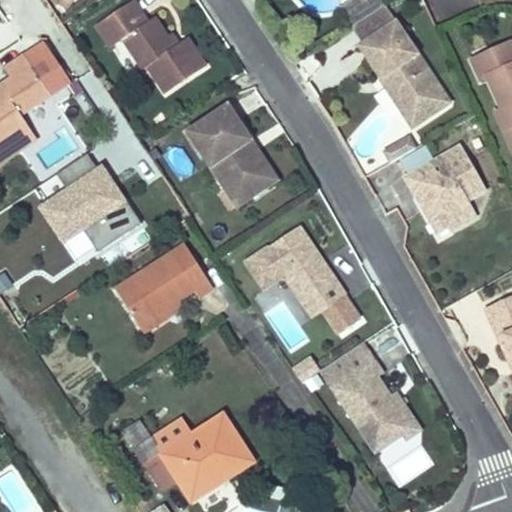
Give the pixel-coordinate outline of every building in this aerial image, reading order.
[(354,27),(385,6),(381,0),(370,0),(346,16),(354,27)] [(135,2),(110,19),(125,42),(144,72),(148,69),(167,96),(207,69),(188,40),(181,46),(175,49),(168,39),(156,20),(149,24),(135,2)] [(408,109),(440,88),(385,6),(354,27),(353,27),(365,44),(360,47),(382,79),(386,76),(408,109)] [(125,42),(110,19),(97,28),(112,50),(125,42)] [(174,35),(168,39),(175,49),(181,46),(174,35)] [(488,76),(503,107),(511,127),(511,47),(510,43),(473,59),(482,78),(488,76)] [(0,88),(0,152),(32,131),(21,115),(51,95),(25,56),(4,69),(11,81),(0,88)] [(382,79),(381,80),(403,112),(408,109),(386,76),(382,79)] [(189,134),(225,189),(236,182),(249,202),(279,182),(258,151),(251,156),(245,146),(252,142),(229,107),(189,134)] [(511,127),(503,107),(496,110),(511,145),(511,127)] [(32,131),(0,152),(0,165),(38,140),(32,131)] [(384,149),(391,162),(414,149),(407,136),(384,149)] [(245,146),(251,156),(258,151),(252,142),(245,146)] [(469,200),(487,190),(461,145),(405,177),(416,196),(424,192),(427,197),(424,209),(431,222),(443,216),(449,227),(452,231),(478,216),(469,200)] [(400,161),(406,173),(432,159),(425,148),(400,161)] [(68,191),(98,171),(88,157),(58,176),(68,191)] [(130,206),(104,167),(98,171),(68,191),(38,211),(64,249),(87,235),(130,206)] [(236,182),(225,189),(238,209),(249,202),(236,182)] [(424,192),(416,196),(424,209),(427,197),(424,192)] [(141,223),(130,206),(87,235),(98,252),(141,223)] [(431,222),(437,233),(449,227),(443,216),(431,222)] [(186,218),(161,235),(166,241),(191,225),(186,218)] [(299,226),(246,262),(264,289),(284,276),(304,305),(314,299),(323,311),(346,295),(327,267),(323,270),(319,264),(323,261),(299,226)] [(117,289),(139,324),(178,299),(195,288),(200,296),(214,286),(186,244),(117,289)] [(323,261),(319,264),(323,270),(327,267),(323,261)] [(14,289),(5,274),(0,276),(0,292),(2,296),(14,289)] [(511,296),(487,308),(500,338),(506,335),(511,348),(511,296)] [(178,299),(139,324),(143,331),(182,306),(178,299)] [(304,305),(313,318),(323,311),(314,299),(304,305)] [(511,363),(511,348),(506,335),(500,338),(511,363)] [(385,408),(400,398),(396,393),(390,396),(378,377),(383,374),(373,360),(362,343),(319,372),(330,389),(362,435),(374,427),(386,446),(403,434),(385,408)] [(303,383),(319,372),(311,359),(294,370),(303,383)] [(421,430),(400,398),(385,408),(403,434),(407,440),(421,430)] [(163,455),(157,445),(140,419),(125,429),(137,448),(135,450),(162,491),(178,481),(193,503),(216,488),(207,474),(215,469),(220,476),(250,457),(221,415),(192,435),(163,455)] [(186,426),(157,445),(163,455),(192,435),(186,426)] [(386,446),(374,427),(362,435),(374,454),(386,446)] [(207,474),(216,488),(254,463),(250,457),(220,476),(215,469),(207,474)]
